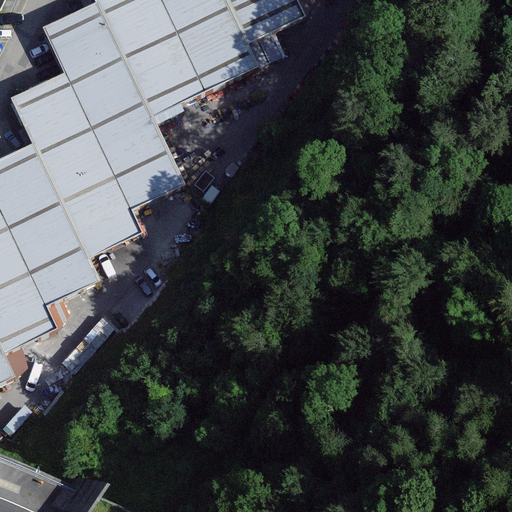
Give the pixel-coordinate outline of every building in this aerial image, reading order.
[(93,0),(97,8),(151,121),(257,71),(246,47),(302,21),(292,0),(93,0)] [(151,121),(97,8),(43,34),(65,79),(129,214),(183,188),(151,121)] [(129,214),(65,79),(14,103),(34,144),(90,261),(140,237),(129,214)] [(90,261),(34,144),(0,160),(0,344),(4,353),(55,328),(45,306),(99,281),(90,261)] [(0,344),(0,381),(14,375),(4,353),(0,344)]
